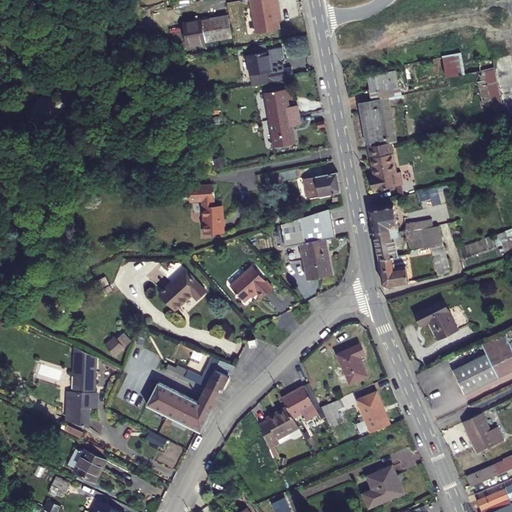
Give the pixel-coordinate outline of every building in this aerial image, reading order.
[(253,0),(259,31),(282,26),(279,9),(282,8),(280,0),(253,0)] [(237,34),(233,12),(188,20),(192,42),(237,34)] [(382,24),(385,40),(417,33),(413,18),(382,24)] [(446,43),(452,74),(484,68),(478,37),(446,43)] [(272,49),(250,53),(256,82),(297,75),(295,65),(276,68),(272,49)] [(496,57),(498,68),(504,67),(511,87),(511,63),(510,55),(496,57)] [(363,62),(366,79),(372,78),(371,74),(368,61),(363,62)] [(384,91),(384,88),(403,85),(400,69),(371,74),(372,78),(366,79),(363,62),(351,64),(355,90),(373,87),(374,93),(384,91)] [(498,68),(504,93),(511,91),(511,87),(504,67),(498,68)] [(290,86),(269,90),(274,117),(303,112),(301,102),(293,104),(290,86)] [(367,121),(389,117),(384,91),(374,93),(375,98),(363,100),(367,121)] [(305,121),(303,112),(274,117),(279,143),(299,140),(296,122),(305,121)] [(367,121),(371,141),(373,141),(393,137),(389,117),(367,121)] [(373,141),(374,145),(394,142),(393,137),(373,141)] [(374,175),(376,187),(382,186),(382,187),(402,183),(406,182),(408,182),(405,169),(401,170),(395,141),(394,142),(374,145),(380,174),(374,175)] [(303,167),(289,170),(291,177),(304,174),(303,167)] [(338,170),(307,176),(311,195),(344,189),(341,170),(338,170)] [(214,184),(191,186),(192,200),(205,199),(208,232),(226,231),(223,203),(215,204),(214,184)] [(436,200),(437,205),(446,202),(441,185),(432,187),(436,200)] [(421,190),(425,203),(436,200),(432,187),(421,190)] [(373,209),(377,230),(402,226),(403,230),(425,226),(424,220),(411,222),(411,223),(402,225),(398,204),(373,209)] [(339,233),(334,206),(305,216),(309,239),(339,233)] [(312,278),(336,273),(329,237),(340,235),(339,233),(309,239),(305,216),(275,226),(279,247),(305,242),(306,248),(304,249),(305,255),(308,256),(312,278)] [(377,230),(382,258),(401,254),(400,248),(401,248),(400,238),(398,238),(397,234),(403,233),(404,237),(431,232),(429,225),(425,226),(403,230),(402,226),(377,230)] [(491,235),(492,241),(511,235),(509,229),(491,235)] [(422,247),(435,245),(448,242),(447,234),(412,239),(414,248),(422,247)] [(436,250),(441,272),(455,268),(448,242),(435,245),(436,250)] [(386,280),(392,285),(412,280),(410,265),(406,265),(404,254),(401,254),(382,258),(386,280)] [(257,265),(234,284),(247,299),(259,289),(265,296),(276,287),(257,265)] [(209,290),(190,268),(164,291),(179,308),(196,292),(201,297),(209,290)] [(114,283),(80,300),(83,306),(117,289),(114,283)] [(433,320),(442,338),(461,329),(446,300),(419,314),(424,324),(433,320)] [(105,344),(115,355),(132,340),(122,329),(105,344)] [(457,371),(467,393),(511,371),(511,341),(508,332),(485,343),(490,355),(457,371)] [(342,353),(354,382),(372,374),(364,355),(369,353),(364,343),(342,353)] [(101,353),(83,345),(81,372),(87,372),(86,389),(74,388),(73,417),(93,427),(94,402),(102,403),(102,390),(96,389),(96,385),(99,385),(101,353)] [(234,367),(220,360),(217,366),(231,373),(234,367)] [(220,394),(231,373),(217,366),(213,375),(205,371),(202,377),(174,364),(171,370),(206,387),(220,394)] [(171,370),(167,368),(159,383),(198,403),(206,387),(171,370)] [(309,385),(314,395),(320,393),(315,382),(309,385)] [(201,433),(220,394),(206,387),(198,403),(159,383),(147,405),(201,433)] [(287,397),(293,407),(297,416),(304,412),(305,415),(308,413),(311,419),(324,412),(314,395),(309,385),(287,397)] [(362,398),(375,430),(395,422),(381,390),(362,398)] [(327,405),(333,421),(346,416),(343,409),(349,406),(346,397),(327,405)] [(297,416),(293,407),(264,422),(274,446),(293,436),(297,437),(306,432),(303,426),(297,416)] [(467,421),(481,453),(508,441),(502,427),(496,430),(488,412),(467,421)] [(306,432),(308,435),(315,431),(310,423),(303,426),(306,432)] [(168,441),(149,432),(146,440),(164,449),(168,441)] [(301,443),(309,459),(318,454),(310,438),(301,443)] [(108,461),(85,450),(75,472),(96,482),(102,469),(104,469),(108,461)] [(507,460),(471,476),(475,486),(511,470),(511,456),(506,459),(507,460)] [(369,493),(374,506),(405,493),(398,477),(402,476),(397,465),(373,476),(379,489),(369,493)] [(398,477),(405,493),(408,492),(402,476),(398,477)] [(69,487),(56,480),(52,487),(56,489),(54,493),(63,498),(69,487)] [(511,486),(480,500),(485,511),(494,511),(511,504),(511,486)] [(271,505),(273,511),(282,511),(289,508),(286,499),(271,505)] [(121,511),(100,501),(94,511),(88,511),(87,511),(86,511),(121,511)]
